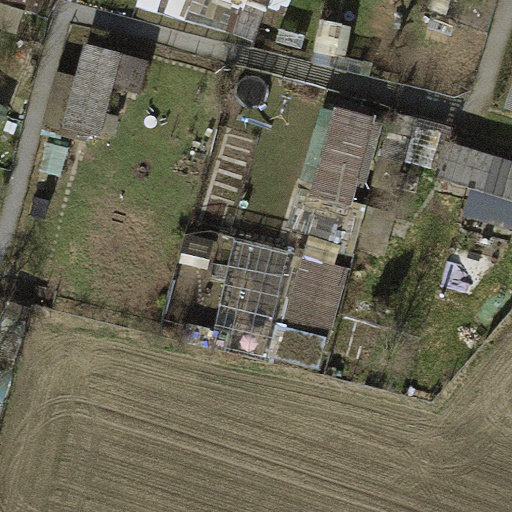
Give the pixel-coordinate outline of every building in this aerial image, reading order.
[(109,55),(75,48),(59,123),(92,130),(109,55)] [(511,77),(502,112),(511,114),(511,77)] [(361,118),(329,110),(308,195),(340,202),(361,118)] [(511,195),(511,162),(436,145),(428,177),(511,196),(511,195)] [(307,255),(283,357),(329,368),(353,265),(307,255)]
